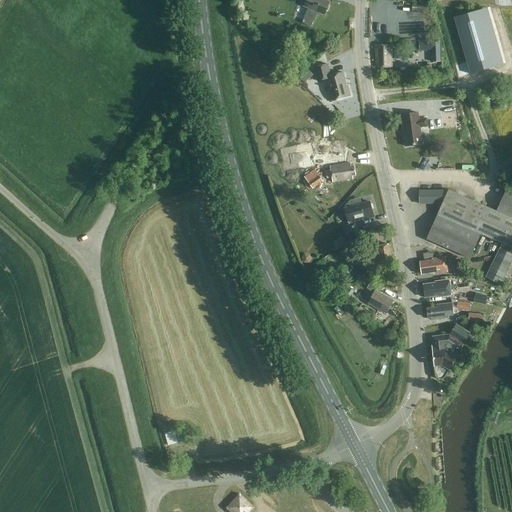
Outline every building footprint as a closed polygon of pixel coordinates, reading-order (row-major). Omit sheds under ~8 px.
[(308,8),(302,23),(311,27),(318,12),(324,15),(330,2),(325,0),(306,0),(304,6),(308,8)] [(430,1),(413,0),(412,12),(420,12),(419,16),(427,16),(427,13),(429,13),(430,1)] [(483,8),(457,16),(472,70),(498,62),(483,8)] [(401,50),(415,50),(415,40),(401,40),(401,50)] [(432,62),(440,61),(440,42),(431,42),(419,43),(420,50),(432,50),(432,62)] [(391,56),(392,56),(392,45),(375,45),(376,64),(379,64),(379,67),(392,67),(391,56)] [(403,51),(394,51),(394,59),(403,59),(403,51)] [(318,81),(326,79),(330,91),(331,91),(334,100),(350,95),(348,86),(347,86),(343,72),(331,75),(328,64),(314,68),(318,81)] [(420,127),(428,126),(427,118),(419,119),(418,112),(401,115),(405,146),(422,144),(420,127)] [(352,176),(356,175),(354,166),(351,166),(351,163),(330,166),(331,170),(326,171),(327,178),(332,177),(332,182),(353,179),(352,176)] [(312,189),(323,181),(315,170),(304,177),(312,189)] [(500,284),(511,258),(511,189),(507,188),(496,211),(448,190),(419,190),(419,203),(442,203),(426,239),(470,258),(481,234),(502,243),(486,277),(500,284)] [(370,201),(345,208),(349,225),(343,227),(347,237),(359,233),(356,223),(355,223),(354,219),(363,217),(366,219),(374,216),(370,201)] [(346,243),(342,237),(332,243),(337,249),(346,243)] [(367,265),(392,260),(388,244),(378,246),(377,243),(369,244),(371,252),(365,253),(367,263),(367,265)] [(345,260),(343,263),(350,270),(362,259),(349,246),(340,254),(345,260)] [(432,260),(424,261),(420,262),(422,274),(434,272),(434,274),(448,272),(446,257),(433,259),(432,259),(432,260)] [(469,271),(467,277),(477,281),(479,275),(469,271)] [(437,297),(451,295),(450,288),(455,288),(454,279),(435,282),(435,283),(423,285),(425,297),(437,295),(437,297)] [(393,300),(380,293),(383,287),(371,281),(367,288),(374,292),(368,303),(386,313),(393,300)] [(347,301),(354,291),(349,287),(342,297),(347,301)] [(488,296),(476,293),(473,302),(485,305),(488,296)] [(431,320),(454,317),(453,309),(452,303),(436,305),(436,308),(427,309),(428,317),(431,317),(431,320)] [(482,322),(483,314),(469,313),(468,321),(482,322)] [(460,348),(463,344),(464,343),(463,343),(470,333),(456,324),(449,334),(433,337),(434,345),(432,346),(433,357),(435,374),(435,376),(436,376),(436,377),(437,378),(438,378),(438,379),(439,379),(440,379),(441,379),(442,379),(443,378),(444,378),(445,377),(462,350),(460,348)] [(168,445),(190,439),(187,427),(165,433),(168,445)] [(242,492),(229,507),(234,511),(251,511),(258,506),(242,492)]
